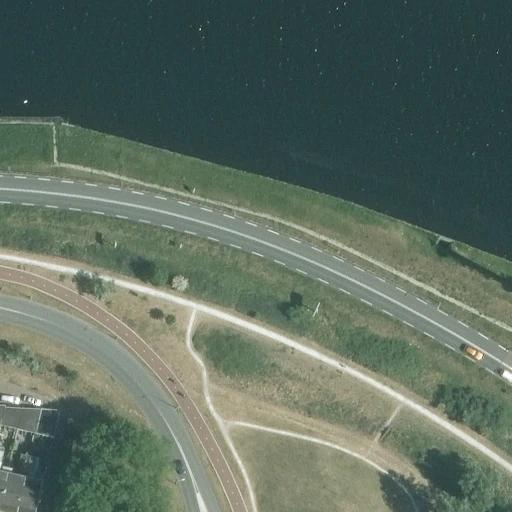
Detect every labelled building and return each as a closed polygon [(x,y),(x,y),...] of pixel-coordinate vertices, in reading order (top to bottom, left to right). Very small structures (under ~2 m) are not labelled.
[(4,408),(0,423),(0,426),(17,431),(22,409),(4,408)] [(40,410),(22,409),(17,431),(34,435),(40,410)] [(59,411),(40,410),(34,435),(52,439),(59,411)] [(0,511),(17,511),(29,458),(20,456),(16,477),(7,475),(0,504),(0,511)] [(35,511),(42,483),(33,481),(38,460),(29,458),(17,511),(35,511)]
